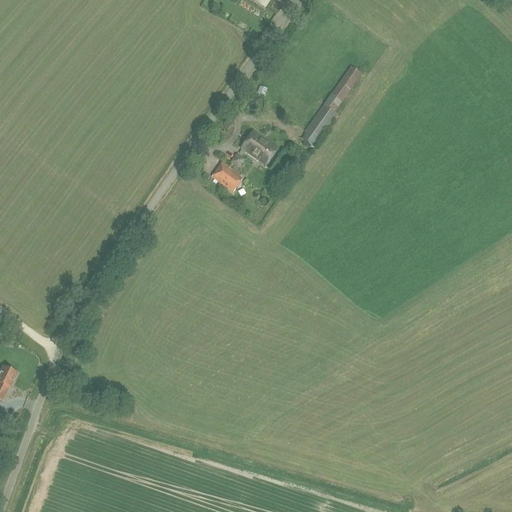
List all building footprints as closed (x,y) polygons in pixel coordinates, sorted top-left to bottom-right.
[(337,115),(335,113),(361,75),(350,67),(301,138),(315,148),(337,115)] [(278,149),(254,132),(241,149),(265,166),(278,149)] [(240,163),(244,158),(239,154),(235,158),(240,163)] [(244,178),(222,163),(211,178),(233,194),(244,178)] [(17,335),(5,341),(13,357),(25,351),(17,335)] [(17,374),(4,367),(0,374),(0,399),(2,400),(8,388),(10,389),(17,374)]
